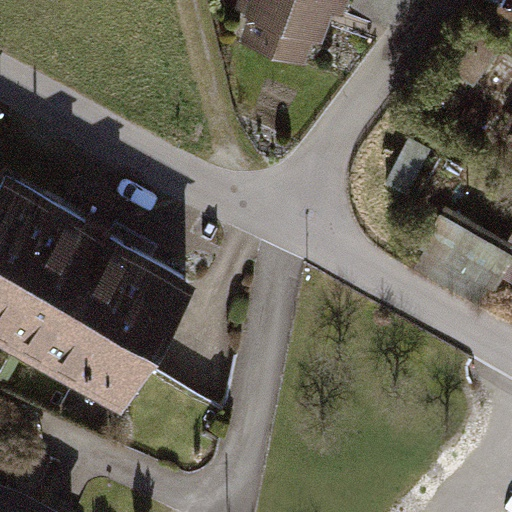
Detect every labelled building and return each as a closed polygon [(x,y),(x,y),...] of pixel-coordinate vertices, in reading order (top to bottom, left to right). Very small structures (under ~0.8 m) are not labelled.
[(257,0),(261,1),(250,34),(316,56),(327,23),(337,26),(345,0),(347,0),(355,2),(355,0),(257,0)] [(415,141),(392,181),(413,193),(436,154),(415,141)] [(18,155),(0,187),(0,327),(131,399),(208,259),(18,155)] [(511,272),(511,245),(446,211),(425,250),(432,254),(424,269),(486,301),(494,286),(503,290),(511,272)] [(86,511),(0,474),(0,511),(86,511)]
